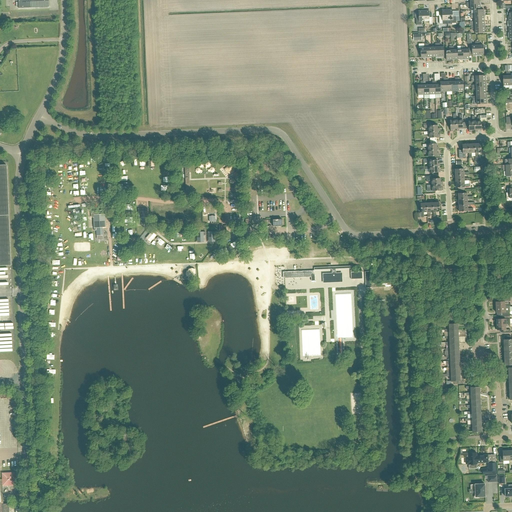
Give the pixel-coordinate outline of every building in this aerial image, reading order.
[(19,8),(49,7),(48,0),(18,0),(18,1),(19,8)] [(442,10),(442,17),(439,17),(439,24),(442,24),(442,21),(447,20),(447,10),(442,10)] [(447,10),(447,20),(450,20),(450,23),(456,23),(455,16),(452,16),(452,10),(447,10)] [(418,11),(419,18),(416,18),(416,25),(421,25),(421,21),(424,21),(424,11),(418,11)] [(424,11),(424,21),(429,21),(429,24),(432,24),(432,17),(429,17),(429,11),(424,11)] [(426,44),(418,44),(419,48),(420,48),(421,58),(424,57),(424,58),(427,58),(426,44)] [(457,129),(457,131),(460,131),(459,129),(466,129),(466,122),(462,123),(462,115),(460,115),(460,120),(456,120),(457,129)] [(468,121),(468,122),(466,122),(466,129),(469,129),(469,132),(472,132),(472,130),(475,130),(474,121),(475,121),(474,116),(472,116),(472,121),(468,121)] [(429,128),(429,131),(438,131),(440,131),(440,128),(438,128),(437,125),(429,125),(429,123),(423,123),(423,125),(423,128),(429,128)] [(429,131),(424,131),(424,134),(429,134),(429,138),(430,138),(430,141),(436,141),(436,137),(440,137),(440,135),(438,135),(438,131),(429,131)] [(430,144),(423,144),(423,147),(428,147),(428,150),(437,150),(439,150),(439,147),(437,147),(436,141),(430,141),(430,144)] [(466,144),(462,144),(462,150),(458,150),(459,159),(466,158),(465,153),(469,153),(468,144),(468,142),(466,142),(466,144)] [(5,164),(0,164),(0,263),(11,263),(5,164)] [(429,167),(424,167),(424,169),(429,169),(429,173),(432,173),(432,176),(438,175),(438,172),(440,172),(440,170),(438,170),(438,166),(429,167)] [(432,181),(432,185),(441,185),(443,185),(442,182),(440,182),(440,178),(438,178),(438,175),(432,176),(425,176),(425,179),(426,179),(426,182),(432,181)] [(453,182),(454,184),(455,184),(456,187),(457,187),(457,190),(464,190),(464,187),(470,187),(470,184),(464,184),(464,181),(455,182),(453,182)] [(458,194),(456,194),(456,196),(458,196),(458,200),(467,199),(473,199),(472,196),(467,196),(467,193),(464,193),(464,190),(457,190),(458,194)] [(138,224),(147,224),(147,209),(137,209),(138,224)] [(105,213),(91,214),(92,217),(93,217),(94,228),(106,227),(105,213)] [(205,232),(197,232),(197,240),(204,240),(203,235),(205,235),(205,232)] [(217,232),(208,232),(209,240),(215,240),(215,235),(217,235),(217,232)] [(151,233),(145,238),(149,242),(155,236),(151,233)] [(336,269),(351,269),(351,266),(314,268),(314,270),(332,269),(332,273),(322,274),(323,280),(342,280),(342,273),(336,273),(336,269)] [(314,274),(314,271),(303,271),(285,272),(283,272),(283,278),(285,278),(311,277),(311,281),(315,281),(315,274),(314,274)] [(370,271),(365,272),(366,288),(372,287),(408,286),(407,282),(371,283),(370,271)] [(501,298),(501,301),(495,301),(495,307),(505,307),(504,304),(504,301),(508,301),(510,301),(510,298),(501,298)] [(509,312),(509,307),(505,307),(495,307),(496,313),(502,312),(502,315),(509,315),(509,312)] [(496,324),(505,324),(510,324),(509,318),(509,315),(502,315),(502,319),(496,319),(496,324)] [(505,324),(496,324),(497,330),(503,330),(503,333),(510,333),(510,329),(506,329),(505,324)] [(511,345),(511,339),(511,336),(504,336),(504,339),(503,340),(504,346),(511,345)] [(509,460),(508,451),(502,451),(503,451),(503,456),(500,456),(500,463),(503,462),(503,460),(509,460)] [(476,452),(468,453),(468,457),(465,457),(466,464),(468,464),(469,465),(477,464),(477,463),(488,462),(488,455),(476,456),(476,452)] [(482,468),(482,475),(497,474),(496,462),(488,463),(488,468),(482,468)] [(5,473),(2,477),(2,482),(6,486),(11,485),(15,482),(15,476),(11,473),(5,473)] [(479,497),(485,497),(484,484),(475,484),(475,485),(471,485),(471,489),(475,489),(475,494),(474,494),(475,498),(479,498),(479,497)] [(0,511),(8,511),(8,504),(3,504),(3,502),(0,502),(0,495),(0,511)]
